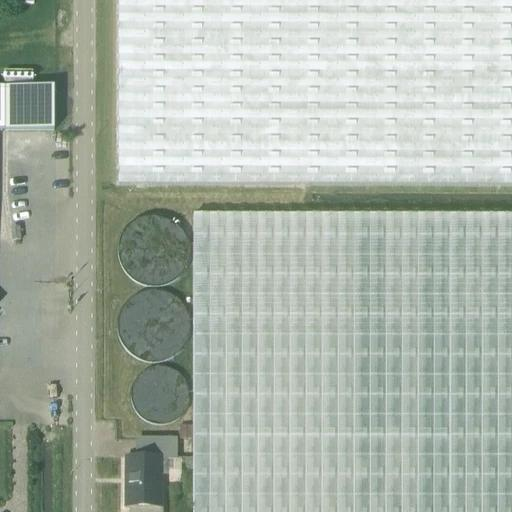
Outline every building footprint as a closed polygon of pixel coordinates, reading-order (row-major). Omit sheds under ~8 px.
[(511,0),(116,0),(116,187),(511,188),(511,0)] [(31,72),(4,72),(4,84),(31,84),(31,72)] [(190,511),(511,511),(511,215),(192,216),(191,336),(191,427),(191,439),(190,511)] [(191,427),(177,426),(177,439),(191,439),(191,427)] [(123,508),(135,508),(135,511),(159,511),(160,456),(174,456),(174,440),(136,440),(136,458),(123,458),(124,476),(125,476),(125,486),(123,486),(123,508)]
